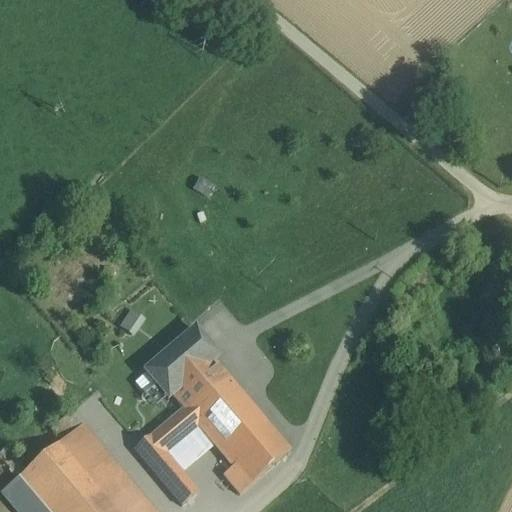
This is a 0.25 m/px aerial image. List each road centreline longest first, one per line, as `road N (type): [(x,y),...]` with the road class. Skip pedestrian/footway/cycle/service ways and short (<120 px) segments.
road 1 (track): [(492,204),(247,330),(244,361),(276,420),(292,426),(308,428),(321,415),(341,363)]
road 2 (unclassified): [(511,209),(492,204),(392,112),(243,0)]
road 3 (unknown): [(244,361),(211,446),(153,500)]
road 4 (track): [(341,363),(400,255)]
